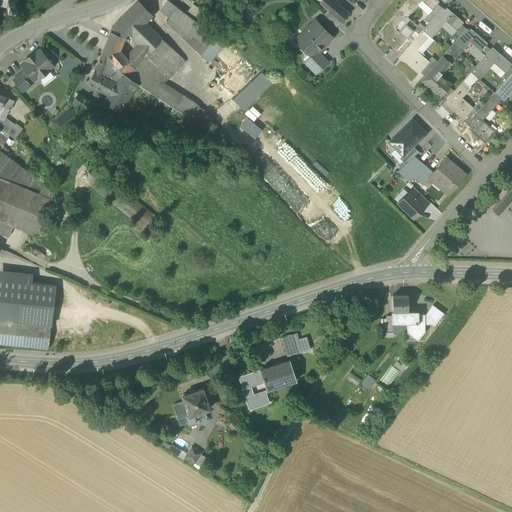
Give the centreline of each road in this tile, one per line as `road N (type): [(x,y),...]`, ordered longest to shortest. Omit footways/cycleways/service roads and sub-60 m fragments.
road 1 (secondary): [(411,272),(110,361),(0,361)]
road 2 (track): [(251,511),(297,414),(385,275)]
road 3 (residential): [(384,0),(359,28),(361,41),(487,174)]
road 4 (track): [(297,414),(509,511)]
road 5 (residential): [(487,174),(411,272)]
